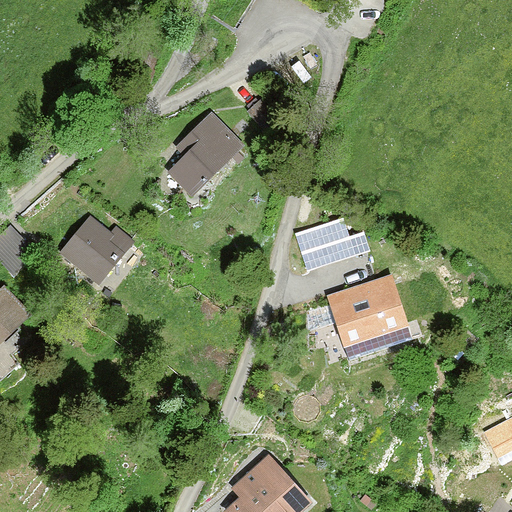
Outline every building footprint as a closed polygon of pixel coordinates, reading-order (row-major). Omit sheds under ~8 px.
[(168,176),(191,201),(245,151),(212,116),(176,150),(185,160),(168,176)] [(93,220),(63,256),(99,285),(132,245),(118,233),(115,238),(93,220)] [(6,288),(0,293),(0,350),(34,315),(6,288)] [(374,292),(324,329),(368,388),(382,377),(377,370),(413,344),(374,292)] [(270,455),(233,491),(242,500),(229,511),(309,511),(317,505),(270,455)]
